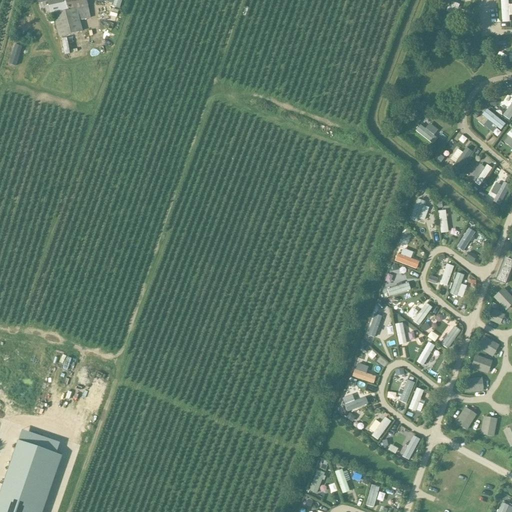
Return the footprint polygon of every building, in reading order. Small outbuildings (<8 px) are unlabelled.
[(37,0),(39,3),(47,1),(48,5),(48,8),(59,6),(60,12),(52,14),(58,37),(82,31),(80,21),(90,18),(85,0),(64,0),(65,3),(63,3),(62,0),(37,0)] [(511,3),(509,3),(508,0),(500,0),(501,22),(509,22),(509,15),(511,15),(511,3)] [(449,2),(446,11),(468,18),(471,9),(449,2)] [(511,118),(511,103),(503,116),(511,121),(511,118)] [(506,125),(486,110),(482,115),(501,130),(506,125)] [(437,139),(420,125),(415,131),(433,145),(437,139)] [(459,143),(465,141),(463,134),(456,136),(459,143)] [(472,152),(466,148),(452,167),(458,172),(472,152)] [(492,169),(487,165),(474,184),(480,187),(492,169)] [(511,186),(511,182),(506,180),(497,201),(504,205),(511,186)] [(416,200),(409,220),(417,223),(425,202),(416,200)] [(445,211),(437,212),(440,233),(448,232),(445,211)] [(474,232),(468,229),(458,246),(465,249),(474,232)] [(419,261),(397,254),(394,262),(416,269),(419,261)] [(505,285),(511,267),(511,260),(507,259),(498,282),(505,285)] [(447,286),(453,266),(446,264),(439,283),(447,286)] [(464,275),(457,273),(450,294),(456,296),(464,275)] [(410,291),(408,283),(387,288),(389,296),(410,291)] [(511,304),(511,296),(504,288),(494,297),(506,310),(511,304)] [(432,310),(425,305),(413,321),(419,326),(432,310)] [(501,325),(506,314),(494,309),(489,320),(501,325)] [(381,317),(373,315),(366,335),(374,337),(381,317)] [(397,324),(395,324),(398,345),(406,344),(402,323),(397,324)] [(440,344),(446,349),(460,331),(453,326),(440,344)] [(430,331),(426,337),(434,342),(438,336),(430,331)] [(498,346),(483,337),(477,348),(492,357),(498,346)] [(434,346),(427,343),(416,362),(423,366),(434,346)] [(492,361),(475,355),(471,367),(487,373),(492,361)] [(356,357),(354,365),(361,368),(364,360),(356,357)] [(375,377),(354,370),(351,377),(372,385),(375,377)] [(481,377),(464,379),(465,393),(482,392),(481,377)] [(413,383),(406,381),(399,400),(406,402),(413,383)] [(423,391),(415,388),(408,409),(415,412),(423,391)] [(368,405),(365,397),(345,405),(348,413),(368,405)] [(475,415),(465,409),(456,423),(466,429),(475,415)] [(390,422),(384,417),(370,435),(377,440),(390,422)] [(496,420),(484,417),(480,434),(493,436),(496,420)] [(511,426),(502,430),(509,447),(511,445),(511,426)] [(418,439),(412,436),(402,457),(408,460),(418,439)] [(17,441),(0,490),(0,511),(36,511),(56,454),(17,441)] [(342,469),(335,471),(342,493),(349,491),(342,469)] [(324,472),(317,470),(310,491),(317,493),(324,472)] [(334,483),(328,485),(331,493),(337,491),(334,483)] [(379,484),(372,483),(367,504),(374,506),(379,484)] [(506,511),(509,506),(502,503),(497,511),(506,511)]
